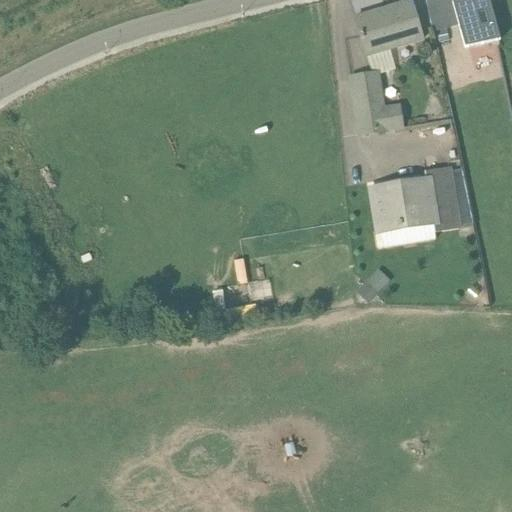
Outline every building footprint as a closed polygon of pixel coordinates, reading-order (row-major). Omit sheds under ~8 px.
[(499,38),(488,0),(464,0),(465,1),(452,4),(461,33),(466,48),(499,38)] [(366,58),(385,52),(422,41),(410,2),(355,19),(366,58)] [(447,30),(437,32),(440,44),(450,42),(447,30)] [(359,136),(379,133),(402,129),(398,109),(382,111),(377,77),(351,81),(359,136)] [(380,232),(433,223),(427,184),(374,193),(380,232)] [(379,295),(366,283),(355,293),(368,306),(379,295)] [(472,302),(480,294),(472,287),(464,296),(472,302)]
